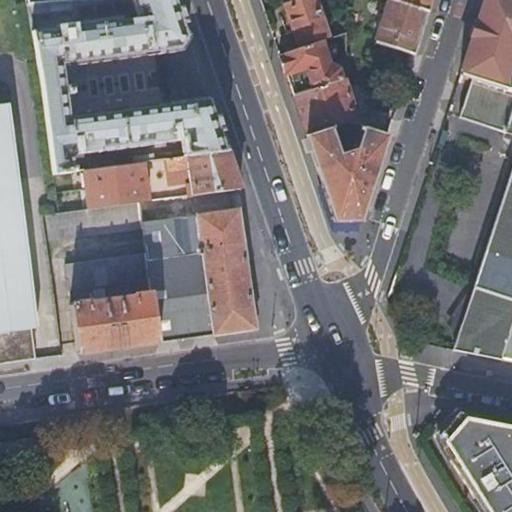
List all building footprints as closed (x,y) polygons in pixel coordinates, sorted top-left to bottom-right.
[(39,76),(51,171),(73,168),(73,163),(70,163),(68,153),(180,138),(182,154),(224,149),(207,96),(69,114),(62,64),(179,49),(187,36),(174,0),(58,0),(44,1),(25,3),(27,13),(73,8),(76,28),(31,33),(39,76)] [(295,45),(318,38),(326,35),(314,0),(283,0),(280,1),(295,45)] [(407,50),(412,51),(426,8),(400,0),(385,0),(374,39),(381,41),(407,50)] [(511,0),(481,0),(458,71),(470,75),(511,88),(511,0)] [(276,52),(290,92),(339,76),(335,66),(327,62),(318,38),(295,45),(276,52)] [(402,64),(407,50),(381,41),(376,55),(402,64)] [(358,124),(355,113),(342,75),(339,76),(290,92),(304,133),(329,125),(344,120),(358,124)] [(511,88),(470,75),(458,114),(503,129),(502,131),(504,132),(505,130),(511,132),(511,163),(489,233),(459,322),(458,322),(450,347),(504,358),(511,359),(511,88)] [(7,98),(0,98),(0,361),(36,357),(7,98)] [(358,218),(386,133),(359,125),(354,140),(349,142),(350,146),(337,150),(329,125),(304,133),(332,218),(333,218),(358,218)] [(191,194),(238,188),(224,149),(182,154),(165,156),(169,183),(189,180),(191,194)] [(141,159),(81,167),(86,208),(138,201),(146,200),(141,159)] [(141,226),(141,221),(138,201),(86,208),(56,211),(45,213),(48,239),(141,226)] [(145,252),(156,340),(252,327),(236,209),(141,221),(141,226),(145,252)] [(359,218),(358,218),(333,218),(336,227),(356,227),(359,218)] [(76,351),(156,340),(145,252),(64,263),(76,351)] [(477,511),(511,511),(511,446),(505,436),(507,420),(442,408),(422,431),(429,445),(477,511)]
